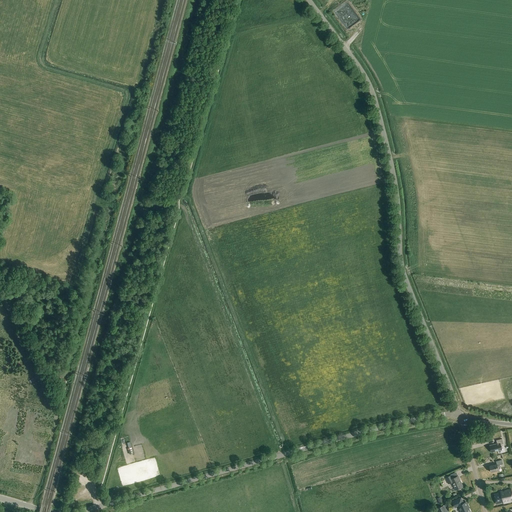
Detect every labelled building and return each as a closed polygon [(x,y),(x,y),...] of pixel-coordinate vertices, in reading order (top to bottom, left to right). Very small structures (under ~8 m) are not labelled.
[(497,444),(490,446),(491,453),(502,450),(502,452),(504,452),(503,447),(501,448),(500,445),(503,444),(502,439),(496,440),(497,444)] [(497,465),(489,466),(491,472),(499,471),(498,469),(500,468),(499,465),(503,464),(502,460),(496,462),(497,465)] [(452,479),(451,475),(445,478),(448,484),(452,483),(456,490),(463,487),(458,476),(452,479)] [(500,493),(494,495),(495,497),(496,504),(502,503),(503,504),(511,501),(511,493),(511,489),(505,491),(505,492),(502,492),(502,491),(500,492),(500,493)] [(464,503),(461,498),(452,502),(455,508),(458,506),(460,511),(470,511),(469,508),(470,508),(467,502),(464,503)]
